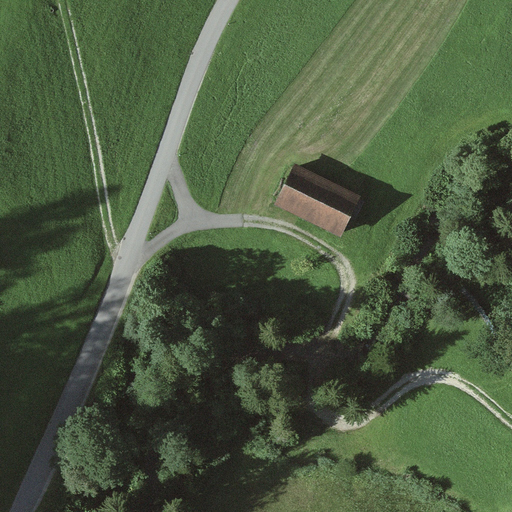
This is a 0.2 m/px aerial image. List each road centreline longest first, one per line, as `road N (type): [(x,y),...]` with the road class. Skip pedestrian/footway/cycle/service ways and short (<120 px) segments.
road 1 (unclassified): [(240,0),(129,228),(6,511)]
road 2 (track): [(321,420),(325,409),(313,400),(349,287),(327,245),(258,210),(129,228)]
road 3 (track): [(321,420),(446,376),(511,422)]
